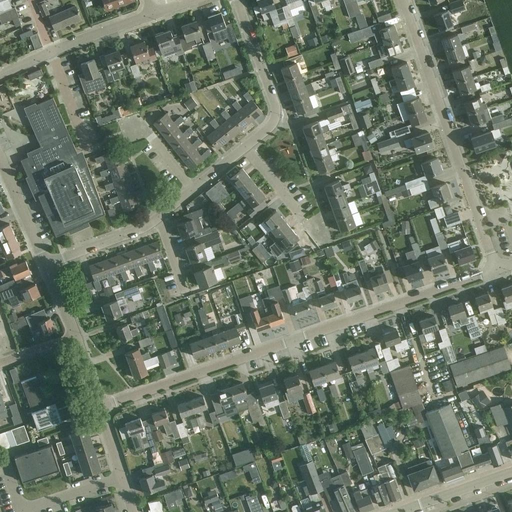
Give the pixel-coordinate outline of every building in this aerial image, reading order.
[(0,1),(0,12),(13,7),(9,0),(3,0),(0,1)] [(102,0),(105,9),(132,0),(102,0)] [(287,22),(281,6),(281,7),(275,10),(271,0),(256,0),(264,20),(272,17),(275,27),(287,22)] [(296,31),(290,14),(289,9),(303,4),(301,0),(285,0),(287,3),(288,2),(288,4),(287,5),(287,4),(281,6),(287,22),(288,22),(291,33),(296,31)] [(343,0),(345,6),(350,18),(356,16),(350,0),(343,0)] [(350,0),(356,16),(361,14),(355,0),(364,0),(365,2),(370,0),(350,0)] [(451,9),(444,11),(435,15),(434,14),(434,15),(439,29),(440,29),(444,27),(445,31),(454,28),(449,15),(465,9),(461,0),(459,0),(449,4),(451,9)] [(43,16),(49,14),(45,3),(38,6),(43,16)] [(317,27),(323,24),(316,5),(310,7),(317,27)] [(49,18),(51,21),(55,30),(81,19),(75,6),(49,18)] [(13,19),(19,16),(15,8),(13,8),(13,7),(0,12),(0,19),(2,24),(13,19)] [(209,20),(204,22),(208,33),(212,32),(216,42),(224,39),(228,37),(230,44),(237,41),(231,23),(226,25),(221,12),(208,17),(209,20)] [(389,14),(380,17),(377,18),(379,23),(391,19),(389,14)] [(13,19),(17,27),(22,25),(18,18),(19,17),(19,16),(13,19)] [(180,36),(185,51),(193,48),(192,46),(197,44),(204,41),(202,36),(197,21),(183,26),(185,34),(180,36)] [(360,30),(348,34),(351,42),(374,34),(378,45),(397,38),(393,26),(383,29),(381,30),(379,23),(374,25),(368,27),(361,29),(360,30)] [(463,33),(476,28),(474,23),(461,28),(463,33)] [(31,29),(20,34),(22,39),(29,36),(33,34),(31,29)] [(177,55),(184,53),(180,41),(174,44),(170,31),(156,36),(160,49),(162,54),(163,57),(176,53),(177,55)] [(29,36),(35,50),(43,46),(37,33),(33,34),(29,36)] [(496,33),(491,35),(494,43),(499,41),(496,33)] [(445,50),(460,45),(456,34),(441,39),(445,50)] [(308,40),(311,47),(321,44),(318,36),(308,40)] [(338,37),(331,40),(334,46),(340,43),(338,37)] [(378,45),(377,45),(381,57),(387,54),(388,57),(402,51),(397,38),(378,45)] [(131,46),(134,56),(136,61),(149,57),(151,61),(157,58),(153,48),(148,50),(148,48),(147,48),(144,42),(131,46)] [(209,60),(216,58),(211,42),(203,45),(209,60)] [(295,45),(286,48),(289,56),(298,53),(295,45)] [(449,62),(459,59),(464,57),(460,45),(445,50),(449,62)] [(109,82),(114,81),(120,78),(117,69),(123,67),(118,52),(105,56),(108,65),(103,67),(109,82)] [(280,67),(285,79),(300,73),(296,62),(303,59),(301,53),(282,60),(284,66),(280,67)] [(350,56),(339,60),(345,75),(355,71),(350,56)] [(385,57),(372,61),(369,63),(371,68),(373,68),(388,62),(385,57)] [(85,93),(94,90),(106,86),(102,74),(99,75),(93,60),(80,64),(85,79),(80,81),(85,93)] [(395,79),(410,74),(406,63),(391,68),(395,79)] [(143,83),(141,76),(141,75),(137,64),(130,67),(134,78),(135,77),(139,89),(143,87),(142,84),(143,83)] [(469,69),(471,74),(478,71),(476,65),(469,69)] [(507,65),(502,67),(505,75),(510,73),(507,65)] [(456,82),(471,77),(468,66),(453,71),(456,82)] [(230,70),(223,73),(226,79),(232,77),(230,70)] [(285,79),(288,87),(303,81),(300,73),(285,79)] [(399,91),(405,89),(414,86),(410,74),(395,79),(395,80),(389,82),(391,86),(397,84),(399,91)] [(27,81),(29,88),(43,82),(40,76),(27,81)] [(489,83),(480,87),(478,82),(474,84),(471,77),(456,82),(461,94),(480,87),(482,91),(491,88),(489,83)] [(372,87),(378,85),(375,78),(370,80),(372,87)] [(288,87),(292,100),(314,92),(311,83),(304,86),(303,81),(288,87)] [(342,82),(337,83),(340,93),(345,91),(342,82)] [(372,87),(373,88),(375,94),(375,95),(380,93),(378,85),(372,87)] [(3,108),(0,109),(0,111),(2,115),(11,110),(1,89),(0,89),(0,105),(1,105),(3,108)] [(488,89),(479,93),(481,99),(490,95),(488,89)] [(247,91),(243,94),(246,99),(247,98),(250,101),(241,107),(240,108),(250,121),(262,112),(252,100),(254,99),(247,91)] [(302,111),(304,116),(320,110),(318,105),(312,107),(308,96),(315,93),(314,92),(292,100),(297,113),(302,111)] [(80,159),(53,97),(36,105),(37,106),(27,110),(35,127),(35,126),(45,148),(30,154),(31,155),(21,160),(37,197),(39,196),(56,236),(73,229),(84,224),(84,223),(105,214),(85,157),(80,159)] [(397,105),(401,116),(422,108),(418,97),(397,105)] [(82,98),(74,98),(74,106),(83,106),(82,98)] [(464,103),(468,114),(487,107),(488,107),(486,103),(481,104),(479,98),(464,103)] [(369,99),(361,101),(364,109),(365,109),(372,106),(369,99)] [(240,108),(241,107),(236,100),(231,104),(235,108),(236,107),(238,110),(230,116),(229,117),(239,130),(250,121),(240,108)] [(302,126),(306,137),(329,129),(327,124),(330,123),(329,119),(351,111),(349,104),(325,112),(327,118),(317,122),(316,121),(302,126)] [(187,116),(195,114),(193,105),(185,107),(187,116)] [(141,111),(139,106),(125,112),(123,106),(118,108),(119,109),(122,118),(141,111)] [(472,126),(481,122),(491,119),(487,107),(468,114),(472,126)] [(411,125),(417,123),(426,120),(422,108),(401,116),(403,121),(409,119),(411,125)] [(99,127),(117,120),(122,118),(119,109),(112,112),(113,114),(102,119),(101,116),(96,118),(99,127)] [(227,119),(219,125),(218,126),(228,139),(239,130),(229,117),(230,116),(225,109),(220,113),(223,117),(224,116),(227,119)] [(154,122),(163,134),(175,124),(177,126),(184,120),(180,115),(176,119),(177,120),(174,122),(166,113),(154,122)] [(491,118),(493,123),(504,119),(502,113),(491,118)] [(490,131),(480,134),(470,138),(475,151),(492,146),(490,140),(502,135),(499,128),(511,123),(511,121),(511,117),(504,119),(493,123),(492,124),(494,129),(490,131)] [(207,136),(211,140),(217,148),(228,139),(218,126),(219,125),(213,118),(209,121),(213,126),(214,125),(216,128),(207,136)] [(390,119),(384,121),(391,139),(395,137),(409,133),(407,126),(394,130),(390,119)] [(359,122),(359,132),(369,132),(369,122),(359,122)] [(183,133),(177,126),(175,124),(163,134),(172,145),(184,135),(185,136),(193,130),(189,126),(185,130),(186,131),(183,133)] [(306,137),(310,148),(325,143),(321,134),(330,130),(329,129),(306,137)] [(371,143),(377,140),(373,133),(367,136),(371,143)] [(416,153),(423,151),(432,147),(427,133),(403,142),(405,148),(413,146),(416,153)] [(194,146),(195,147),(202,142),(199,138),(194,141),(195,142),(192,145),(185,136),(184,135),(172,145),(181,156),(194,146)] [(376,144),(379,153),(398,146),(395,137),(391,139),(376,144)] [(325,143),(310,148),(314,160),(336,152),(334,148),(327,151),(325,143)] [(194,146),(181,156),(190,168),(202,158),(203,159),(211,153),(207,149),(203,152),(204,153),(201,155),(195,147),(194,146)] [(110,170),(125,164),(120,150),(105,156),(105,154),(95,158),(97,164),(103,162),(102,161),(106,159),(109,168),(110,170)] [(362,153),(365,161),(372,159),(369,150),(362,153)] [(490,157),(501,162),(507,151),(506,151),(490,157)] [(336,152),(314,160),(318,171),(333,166),(329,156),(336,153),(336,152)] [(404,183),(405,185),(385,192),(386,197),(396,193),(428,182),(426,176),(441,171),(436,158),(421,164),(425,175),(404,183)] [(115,183),(130,178),(125,164),(110,170),(109,168),(100,171),(102,177),(107,175),(107,173),(111,172),(114,182),(115,183)] [(229,177),(235,185),(237,187),(249,177),(242,167),(229,177)] [(365,179),(367,182),(376,179),(374,171),(369,173),(371,177),(365,179)] [(249,177),(237,187),(244,196),(257,186),(249,177)] [(120,197),(135,191),(130,178),(115,183),(114,182),(105,185),(107,191),(112,189),(112,187),(116,186),(119,196),(120,197)] [(323,185),(328,196),(350,188),(349,184),(341,186),(338,179),(323,185)] [(376,193),(376,192),(381,190),(376,179),(367,182),(367,183),(359,186),(364,198),(376,193)] [(411,195),(416,193),(417,194),(430,189),(428,182),(396,193),(397,196),(402,195),(403,198),(411,195)] [(439,206),(437,202),(451,197),(446,183),(432,188),(436,198),(428,200),(431,209),(439,206)] [(205,192),(211,199),(215,204),(219,201),(225,196),(221,192),(214,184),(205,192)] [(257,186),(244,196),(245,197),(241,201),(245,205),(249,202),(252,206),(246,211),(251,216),(266,204),(262,198),(265,196),(257,186)] [(351,189),(350,188),(328,196),(332,208),(347,202),(345,198),(350,196),(348,190),(351,189)] [(18,191),(21,201),(29,199),(26,189),(18,191)] [(376,192),(376,193),(377,196),(380,195),(382,202),(386,200),(384,193),(382,194),(381,190),(376,192)] [(140,205),(135,191),(120,197),(119,196),(110,199),(112,204),(117,202),(116,200),(120,199),(125,211),(140,205)] [(384,228),(393,225),(395,224),(386,200),(382,202),(389,221),(382,223),(384,228)] [(224,207),(219,201),(215,204),(220,210),(224,207)] [(332,208),(336,219),(351,213),(347,202),(332,208)] [(268,206),(254,217),(259,223),(263,220),(271,229),(283,219),(275,209),(272,212),(268,206)] [(442,206),(434,209),(438,219),(443,217),(445,216),(442,206)] [(189,219),(177,223),(182,237),(191,233),(193,233),(195,238),(204,234),(207,233),(212,232),(210,228),(210,227),(203,229),(199,216),(205,214),(203,208),(187,213),(189,219)] [(235,216),(230,210),(226,213),(231,219),(235,216)] [(447,227),(453,225),(462,222),(459,211),(445,216),(443,217),(447,227)] [(351,213),(336,219),(340,230),(355,225),(351,213)] [(271,230),(267,233),(275,242),(279,239),(278,238),(291,228),(283,219),(271,229),(271,230)] [(402,221),(402,234),(410,233),(410,221),(402,221)] [(0,241),(14,236),(9,224),(0,228),(0,241)] [(239,234),(232,225),(228,226),(236,236),(239,234)] [(275,242),(269,247),(271,250),(270,251),(273,255),(275,254),(277,257),(282,253),(286,253),(289,252),(299,244),(296,240),(298,238),(291,228),(278,238),(279,239),(275,242)] [(196,243),(186,246),(191,261),(205,256),(203,248),(222,241),(218,229),(212,232),(207,233),(204,234),(195,238),(196,243)] [(442,232),(436,235),(439,245),(441,249),(447,247),(442,232)] [(246,238),(251,244),(255,241),(250,235),(246,238)] [(0,252),(4,251),(7,259),(20,254),(21,253),(19,248),(14,236),(0,241),(0,252)] [(411,264),(404,266),(404,267),(409,282),(423,277),(421,270),(427,268),(427,267),(423,258),(421,252),(415,236),(411,238),(413,244),(411,245),(414,251),(407,253),(411,264)] [(467,237),(447,244),(450,253),(455,251),(456,254),(460,263),(475,258),(470,245),(467,238),(467,237)] [(143,245),(152,271),(156,270),(154,263),(152,263),(151,260),(163,256),(157,240),(143,245)] [(370,244),(374,251),(380,247),(375,240),(370,244)] [(349,242),(343,244),(345,252),(352,250),(349,242)] [(147,261),(150,270),(151,271),(152,271),(143,245),(130,250),(138,274),(142,273),(140,268),(138,269),(137,264),(147,261)] [(439,245),(421,252),(423,258),(427,267),(427,268),(427,269),(432,268),(434,273),(447,268),(441,249),(439,245)] [(251,249),(256,256),(260,252),(255,246),(251,249)] [(332,247),(324,250),(327,256),(334,254),(332,247)] [(303,248),(290,253),(292,259),(305,255),(303,248)] [(116,255),(125,279),(128,278),(126,273),(125,273),(124,269),(133,266),(136,275),(138,274),(130,250),(116,255)] [(200,271),(195,272),(200,286),(209,283),(217,280),(224,277),(220,266),(229,263),(242,259),(240,254),(238,250),(226,254),(207,261),(198,265),(200,271)] [(265,259),(260,252),(256,256),(261,262),(265,259)] [(123,280),(125,279),(116,255),(103,260),(112,284),(115,283),(113,278),(112,278),(111,274),(120,271),(123,280)] [(357,261),(362,274),(365,281),(371,279),(376,292),(389,288),(384,272),(376,275),(374,269),(368,271),(364,259),(357,261)] [(112,284),(103,260),(89,265),(94,280),(93,280),(96,290),(101,288),(100,283),(98,283),(96,279),(107,275),(110,285),(112,284)] [(26,261),(18,265),(17,263),(0,270),(0,273),(1,277),(5,275),(12,272),(16,280),(31,273),(26,261)] [(289,270),(291,277),(310,271),(308,262),(298,265),(298,267),(289,270)] [(338,273),(333,274),(339,292),(344,290),(348,302),(362,297),(356,280),(349,282),(347,276),(346,272),(338,275),(338,273)] [(337,304),(333,295),(332,292),(325,295),(320,280),(315,281),(314,278),(306,280),(309,287),(313,298),(313,299),(318,297),(322,309),(337,304)] [(0,292),(16,286),(13,280),(0,285),(0,292)] [(40,295),(36,284),(21,290),(18,285),(0,292),(0,294),(2,300),(9,297),(13,307),(19,304),(25,301),(25,302),(40,295)] [(119,284),(112,287),(114,293),(122,290),(119,284)] [(511,284),(502,288),(505,298),(506,301),(503,302),(506,309),(511,306),(511,284)] [(125,297),(132,295),(140,292),(138,285),(129,288),(122,290),(114,293),(116,300),(102,305),(106,317),(121,312),(119,305),(127,303),(125,297)] [(261,285),(254,287),(257,295),(264,292),(261,285)] [(103,288),(106,296),(114,294),(111,286),(103,288)] [(284,321),(281,312),(278,302),(277,299),(283,297),(281,291),(279,286),(267,290),(270,298),(272,303),(271,304),(271,306),(265,308),(266,312),(271,326),(284,321)] [(303,291),(298,293),(296,286),(281,291),(283,297),(286,305),(292,303),(297,317),(311,312),(306,300),(313,298),(309,287),(302,289),(303,291)] [(493,310),(491,303),(487,293),(475,298),(480,313),(487,311),(488,314),(494,312),(499,325),(506,322),(501,307),(493,310)] [(239,299),(243,311),(250,308),(248,303),(253,301),(251,295),(239,299)] [(205,296),(199,299),(201,307),(208,304),(205,296)] [(461,302),(448,307),(451,316),(452,319),(455,328),(466,324),(467,327),(471,339),(481,335),(477,324),(474,314),(472,315),(466,317),(464,312),(461,302)] [(157,307),(156,308),(158,316),(166,313),(163,305),(157,307)] [(85,319),(100,316),(98,306),(83,310),(85,319)] [(41,328),(44,334),(55,330),(49,317),(47,318),(43,309),(25,317),(32,331),(41,328)] [(257,331),(271,326),(266,312),(258,314),(256,309),(250,311),(257,331)] [(132,324),(151,317),(149,311),(130,318),(132,324)] [(184,314),(187,323),(194,320),(191,312),(184,314)] [(16,313),(9,316),(12,322),(16,321),(18,320),(16,313)] [(235,328),(224,332),(229,345),(240,341),(237,332),(245,329),(240,314),(235,315),(238,325),(235,326),(235,328)] [(421,344),(426,342),(434,339),(431,331),(438,328),(434,316),(419,321),(423,334),(418,335),(421,344)] [(201,319),(205,332),(211,330),(206,317),(201,319)] [(207,317),(206,317),(211,330),(212,330),(217,328),(216,326),(215,322),(209,324),(207,317)] [(121,341),(130,338),(139,334),(137,328),(130,331),(127,323),(116,328),(121,341)] [(440,348),(442,348),(442,349),(451,346),(451,345),(446,328),(439,330),(443,341),(438,343),(440,348)] [(397,353),(409,348),(406,339),(400,341),(396,329),(382,334),(386,346),(394,343),(397,353)] [(229,345),(224,332),(213,336),(217,349),(229,345)] [(202,340),(206,353),(217,349),(213,336),(207,338),(202,340)] [(141,348),(145,346),(147,352),(155,349),(150,337),(138,341),(141,348)] [(181,345),(183,351),(191,348),(194,357),(206,353),(202,340),(190,344),(189,342),(181,345)] [(451,346),(442,349),(447,364),(457,361),(451,346)] [(386,361),(390,371),(400,368),(397,357),(392,359),(388,347),(382,349),(386,361)] [(457,386),(511,368),(503,347),(450,365),(457,386)] [(379,363),(386,361),(382,349),(375,352),(374,348),(361,353),(366,367),(379,363)] [(126,353),(130,365),(143,361),(138,349),(126,353)] [(143,361),(130,365),(134,378),(147,373),(145,368),(159,363),(161,368),(177,363),(172,350),(143,361)] [(348,357),(351,366),(353,371),(366,367),(361,353),(348,357)] [(335,361),(322,366),(327,380),(340,376),(335,361)] [(409,365),(400,368),(390,371),(403,409),(412,406),(422,402),(417,387),(409,365)] [(309,370),(312,380),(314,385),(327,380),(322,366),(309,370)] [(15,368),(10,370),(14,383),(19,381),(15,368)] [(372,384),(377,382),(373,371),(368,372),(372,384)] [(284,379),(287,389),(288,392),(285,392),(289,403),(303,398),(309,414),(316,412),(310,393),(304,395),(297,375),(284,379)] [(361,393),(360,388),(364,386),(361,375),(355,377),(357,381),(350,383),(354,396),(361,393)] [(21,382),(24,391),(32,412),(42,408),(35,387),(39,386),(40,385),(40,384),(40,382),(40,381),(40,380),(39,379),(37,378),(36,378),(35,377),(21,382)] [(443,382),(446,392),(453,390),(450,380),(443,382)] [(230,387),(234,400),(240,416),(250,412),(254,422),(258,421),(260,427),(266,425),(254,392),(247,395),(242,382),(230,387)] [(259,388),(262,397),(266,409),(278,404),(283,418),(290,416),(285,401),(279,403),(272,383),(259,388)] [(333,397),(338,395),(335,384),(329,386),(333,397)] [(234,400),(230,387),(217,391),(217,392),(210,395),(215,411),(219,422),(230,418),(228,413),(225,414),(222,404),(234,400)] [(321,401),(326,399),(322,388),(317,390),(321,401)] [(465,390),(458,394),(462,401),(469,398),(465,390)] [(478,394),(472,398),(480,409),(485,405),(478,394)] [(203,396),(190,401),(194,412),(207,407),(203,396)] [(177,405),(180,415),(181,416),(194,412),(190,401),(177,405)] [(414,411),(414,412),(419,422),(427,419),(425,412),(422,402),(412,406),(414,411)] [(490,407),(497,426),(509,422),(504,406),(502,403),(490,407)] [(10,406),(13,417),(12,418),(15,426),(23,423),(16,404),(10,406)] [(46,407),(42,408),(32,412),(32,413),(29,414),(33,428),(37,427),(38,429),(76,415),(72,404),(48,412),(46,407)] [(444,458),(448,457),(456,454),(461,452),(457,442),(462,441),(460,437),(456,438),(454,435),(459,433),(458,431),(460,430),(449,404),(425,412),(427,419),(444,458)] [(412,406),(403,409),(393,413),(396,418),(414,411),(412,406)] [(388,407),(381,410),(382,414),(382,415),(390,413),(388,407)] [(368,412),(370,419),(382,415),(382,414),(381,410),(380,408),(368,412)] [(168,420),(168,419),(165,410),(151,414),(155,425),(163,423),(167,435),(172,433),(175,439),(181,437),(177,425),(175,421),(169,423),(168,420)] [(219,423),(219,422),(215,411),(210,413),(213,425),(219,423)] [(421,428),(419,422),(414,412),(406,415),(413,431),(421,428)] [(396,418),(393,413),(385,415),(389,425),(397,422),(396,418)] [(202,416),(196,418),(198,425),(199,425),(200,429),(205,427),(204,423),(205,423),(202,416)] [(243,430),(250,428),(246,416),(239,418),(243,430)] [(135,450),(144,447),(143,445),(149,442),(152,453),(158,452),(151,433),(146,434),(140,418),(125,423),(126,426),(119,428),(122,437),(129,434),(129,435),(135,450)] [(360,424),(365,439),(372,454),(385,448),(379,433),(374,419),(360,424)] [(177,425),(181,437),(183,444),(190,442),(183,423),(177,425)] [(335,423),(328,426),(331,433),(338,430),(335,423)] [(11,429),(16,445),(18,444),(29,441),(23,425),(11,429)] [(493,466),(503,463),(497,444),(491,446),(487,434),(486,435),(484,426),(479,428),(484,442),(485,444),(487,450),(488,452),(491,462),(493,466)] [(70,433),(74,444),(92,437),(89,427),(70,433)] [(475,433),(479,444),(484,442),(479,428),(474,430),(475,433)] [(0,433),(0,448),(1,450),(16,445),(11,429),(0,433)] [(155,442),(164,439),(160,429),(152,432),(155,442)] [(471,458),(469,452),(460,430),(458,431),(459,433),(454,435),(456,438),(460,437),(462,441),(457,442),(461,452),(456,454),(463,472),(469,470),(470,472),(473,471),(473,469),(475,468),(471,458)] [(311,431),(305,433),(306,435),(303,436),(304,438),(298,440),(299,446),(315,440),(311,431)] [(39,445),(48,442),(47,437),(37,440),(39,445)] [(92,437),(74,444),(77,454),(96,448),(92,437)] [(421,438),(413,441),(416,448),(424,444),(421,438)] [(348,459),(354,457),(349,443),(343,445),(348,459)] [(52,444),(15,457),(23,481),(42,475),(43,478),(50,476),(49,473),(60,469),(52,444)] [(374,470),(364,446),(353,451),(362,475),(374,470)] [(263,458),(276,453),(274,447),(261,452),(263,458)] [(81,465),(99,458),(96,448),(77,454),(81,465)] [(171,450),(160,454),(161,457),(163,462),(164,465),(168,464),(175,462),(171,450)] [(488,452),(471,458),(475,468),(491,462),(488,452)] [(281,453),(270,457),(275,470),(281,467),(279,461),(283,459),(281,453)] [(456,454),(448,457),(451,465),(441,468),(446,483),(464,476),(463,472),(456,454)] [(153,460),(155,465),(163,462),(161,457),(153,460)] [(103,469),(99,458),(81,465),(84,475),(103,469)] [(182,470),(190,467),(187,458),(179,461),(182,470)] [(323,487),(311,460),(310,460),(299,465),(311,494),(308,495),(312,504),(303,507),(304,511),(326,511),(324,504),(322,505),(316,490),(323,487)] [(429,460),(419,463),(426,485),(438,480),(433,465),(432,465),(429,460)] [(166,486),(164,479),(162,475),(171,473),(168,464),(164,465),(163,462),(155,465),(155,466),(150,468),(153,475),(140,479),(145,493),(166,486)] [(254,462),(242,467),(244,471),(256,466),(254,462)] [(419,463),(408,467),(410,473),(409,474),(414,489),(426,485),(419,463)] [(383,482),(391,501),(401,498),(394,478),(390,479),(384,465),(378,467),(380,474),(383,482)] [(232,469),(221,474),(223,480),(235,476),(232,469)] [(339,475),(341,479),(344,486),(352,483),(347,471),(339,475)] [(383,482),(380,474),(373,476),(377,485),(372,487),(379,506),(391,501),(383,482)] [(355,511),(344,486),(341,479),(323,487),(324,490),(329,501),(336,497),(342,511),(355,511)] [(294,501),(304,499),(302,483),(292,484),(294,501)] [(260,500),(264,498),(260,487),(256,488),(260,500)] [(353,492),(360,511),(373,506),(369,495),(370,494),(368,488),(360,491),(359,490),(353,492)] [(181,490),(164,495),(166,503),(175,500),(183,497),(181,490)] [(217,494),(204,498),(206,504),(219,499),(217,494)] [(261,511),(255,494),(245,497),(250,511),(261,511)] [(164,511),(162,506),(160,498),(148,502),(151,510),(149,511),(148,511),(164,511)] [(279,501),(282,510),(288,508),(284,499),(279,501)] [(96,511),(115,511),(113,503),(95,509),(96,511)] [(214,505),(215,511),(220,511),(223,511),(221,503),(214,505)]
